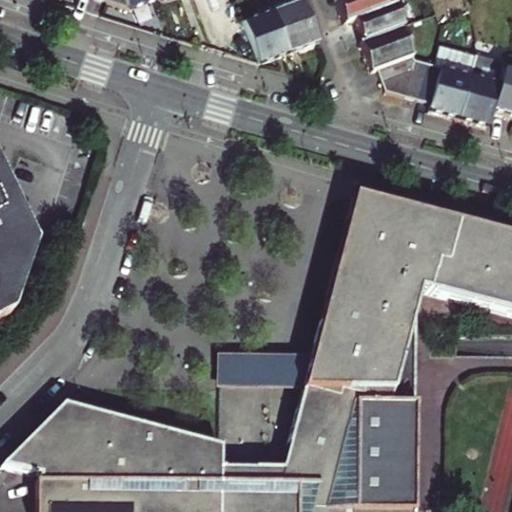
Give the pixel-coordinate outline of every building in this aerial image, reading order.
[(71,0),(105,12),(132,21),(159,10),(157,6),(154,0),(71,0)] [(336,0),(342,15),(347,27),(357,23),(361,35),(364,46),(360,47),(366,63),(371,79),(381,76),(387,93),(432,105),(429,113),(444,118),(474,126),(491,131),(496,115),(505,118),(511,119),(511,73),(507,72),(503,85),(501,84),(507,65),(436,45),(430,68),(415,64),(403,32),(410,30),(402,7),(390,11),(385,0),(336,0)] [(300,5),(243,26),(260,69),(273,64),(302,53),(315,48),(300,5)] [(0,337),(15,329),(37,260),(9,205),(0,186),(0,337)] [(511,239),(353,197),(310,356),(309,362),(280,472),(237,471),(222,471),(221,450),(65,408),(4,471),(42,479),(39,511),(417,511),(420,308),(423,295),(511,317),(511,239)]
